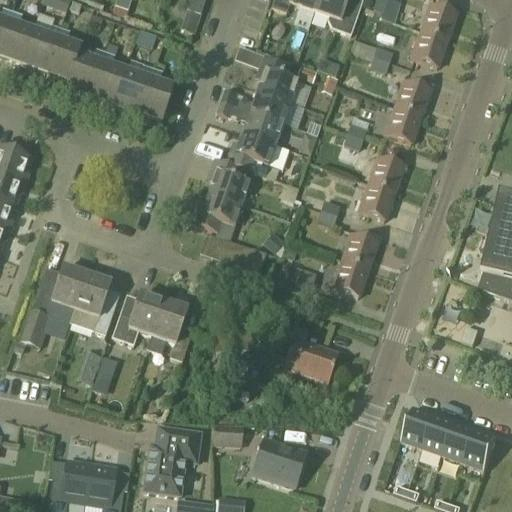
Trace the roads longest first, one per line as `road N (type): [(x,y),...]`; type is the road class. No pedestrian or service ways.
road 1 (tertiary): [(384,374),(510,7)]
road 2 (residential): [(157,254),(60,225),(50,214),(74,139)]
road 3 (residential): [(237,0),(174,178)]
road 4 (tertiary): [(339,511),(384,374)]
road 5 (residential): [(511,417),(384,374)]
road 6 (residential): [(120,443),(0,409)]
